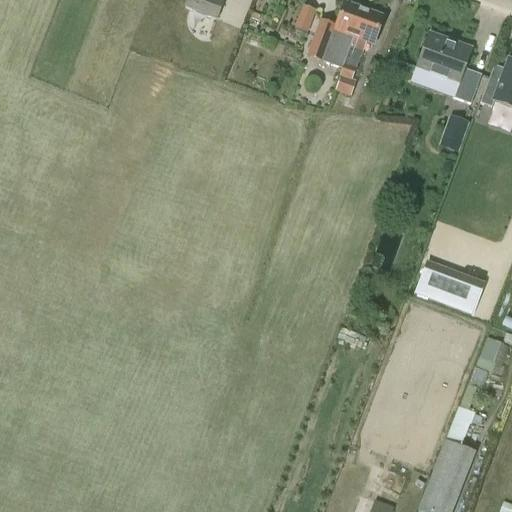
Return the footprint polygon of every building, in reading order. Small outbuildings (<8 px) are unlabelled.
[(222,4),(211,0),(186,0),(183,9),(215,22),(222,4)] [(342,67),(342,68),(347,55),(363,12),(343,5),(335,29),(319,23),(306,60),(321,66),(322,63),(341,70),(342,67)] [(363,12),(347,55),(342,68),(355,72),(359,60),(360,60),(365,45),(372,47),(382,19),(363,12)] [(452,47),(427,38),(410,84),(469,107),(480,77),(462,70),(470,49),(453,43),(452,47)] [(479,100),(462,144),(471,147),(487,109),(490,111),(492,106),(511,114),(511,63),(507,62),(501,77),(490,73),(482,94),(481,94),(479,100)] [(380,94),(384,82),(374,78),(369,90),(380,94)] [(457,156),(468,125),(448,118),(437,148),(457,156)] [(414,295),(471,317),(483,286),(425,265),(414,295)] [(493,364),(500,345),(485,339),(478,358),(493,364)] [(472,370),(466,387),(479,392),(486,375),(472,370)] [(471,415),(457,409),(416,511),(451,511),(474,455),(458,448),(471,415)] [(328,511),(345,460),(312,450),(293,511),(294,511),(328,511)]
